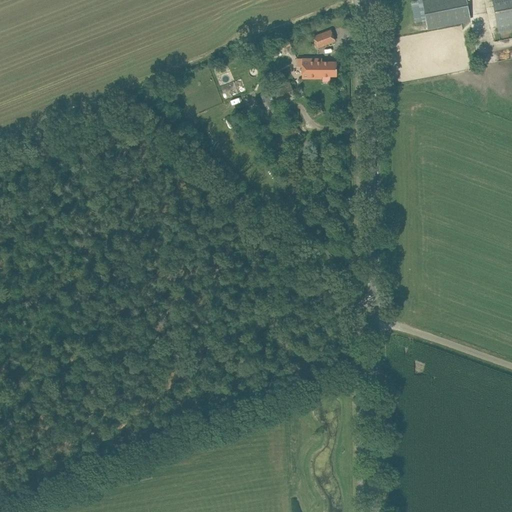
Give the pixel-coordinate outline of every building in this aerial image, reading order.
[(470,19),(469,16),(465,0),(421,0),(427,28),(470,19)] [(511,29),(511,0),(492,0),(498,32),(511,29)] [(334,41),(330,30),(313,37),(317,47),(334,41)] [(277,50),(290,45),(287,37),(274,42),(277,50)] [(302,58),(296,58),(296,67),(302,67),(302,78),(312,78),(322,78),(322,76),(336,76),(336,61),(322,61),(322,58),(302,58)] [(222,98),(258,87),(254,73),(218,85),(222,98)] [(261,95),(267,109),(296,97),(290,83),(261,95)] [(314,118),(322,113),(318,105),(309,110),(314,118)] [(296,126),(265,145),(271,157),(302,138),(296,126)] [(329,257),(334,252),(325,242),(319,248),(329,257)]
